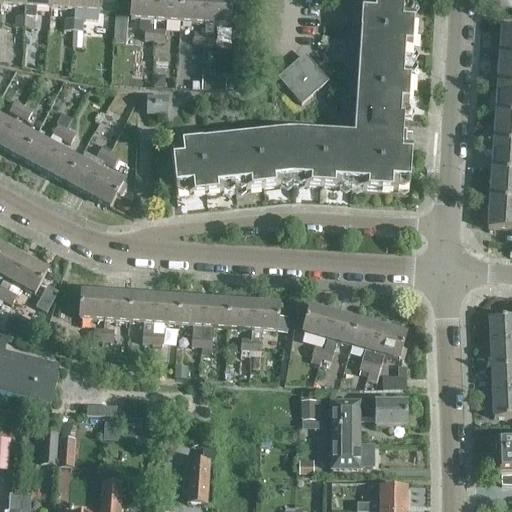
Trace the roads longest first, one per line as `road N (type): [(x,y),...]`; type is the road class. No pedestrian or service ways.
road 1 (residential): [(446,268),(124,250),(78,237),(0,196)]
road 2 (residential): [(446,268),(461,0)]
road 3 (residential): [(452,511),(446,268)]
